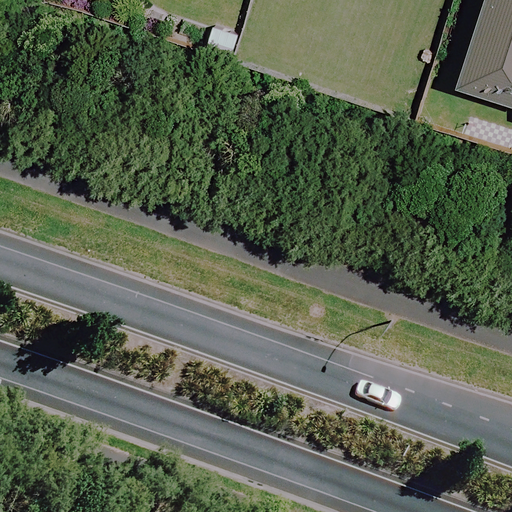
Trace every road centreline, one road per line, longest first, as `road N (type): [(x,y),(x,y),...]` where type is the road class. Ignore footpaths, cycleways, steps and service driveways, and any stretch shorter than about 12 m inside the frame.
road 1 (primary): [(0,251),(511,442)]
road 2 (primary): [(383,511),(0,369)]
